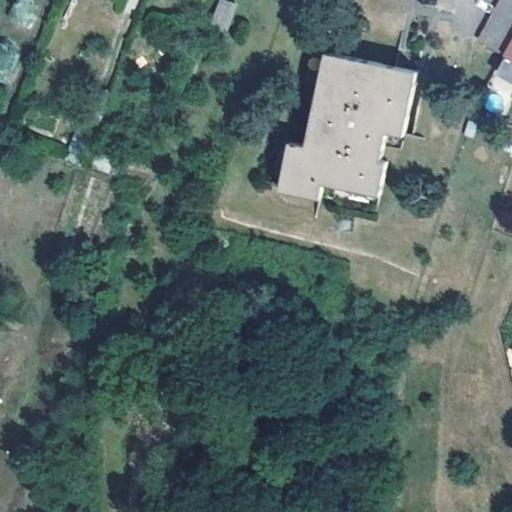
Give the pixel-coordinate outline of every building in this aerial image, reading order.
[(31,0),(16,0),(8,14),(27,25),(39,4),(31,0)] [(511,37),(511,0),(503,0),(481,40),(503,53),(511,37)] [(237,9),(223,3),(214,27),(227,33),(237,9)] [(0,43),(0,80),(5,81),(13,46),(0,43)] [(418,71),(327,51),(307,143),(291,140),(281,189),(321,197),(325,182),(381,193),(388,161),(382,160),(388,132),(404,135),(418,71)]
